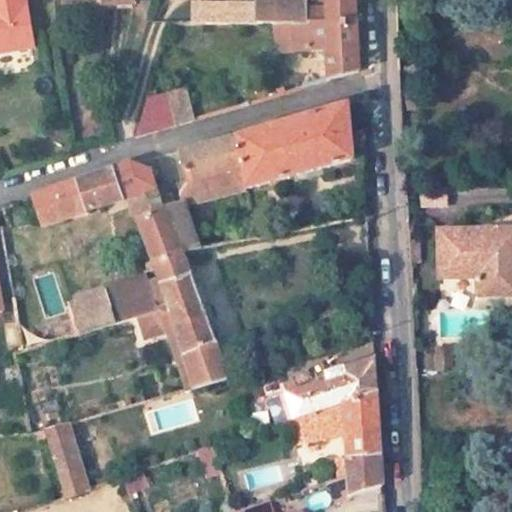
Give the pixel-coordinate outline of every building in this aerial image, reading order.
[(0,0),(0,49),(28,44),(20,0),(0,0)] [(138,0),(71,0),(72,9),(114,7),(113,2),(138,0)] [(141,12),(140,0),(138,0),(113,2),(114,7),(114,13),(141,12)] [(299,15),(297,0),(201,0),(202,19),(289,15),(299,15)] [(353,9),(352,0),(297,0),(299,15),(354,13),(353,9)] [(357,53),(354,13),(299,15),(289,15),(290,49),(322,48),(325,64),(357,53)] [(18,59),(0,59),(0,74),(18,74),(18,59)] [(187,106),(178,76),(160,81),(169,112),(187,106)] [(160,81),(159,80),(141,86),(127,127),(158,116),(169,112),(160,81)] [(179,203),(351,145),(344,89),(263,116),(174,145),(182,172),(174,187),(176,196),(179,203)] [(175,251),(154,193),(145,168),(131,162),(59,185),(27,195),(39,227),(97,206),(120,199),(144,262),(175,251)] [(179,203),(176,196),(167,200),(162,190),(154,193),(175,251),(177,251),(177,250),(195,245),(179,203)] [(511,302),(511,236),(433,239),(434,284),(470,284),(472,303),(511,302)] [(223,375),(177,252),(177,251),(175,251),(144,262),(191,385),(223,375)] [(82,332),(151,311),(138,276),(71,300),(82,332)] [(373,352),(372,331),(353,338),(354,362),(324,373),(324,382),(285,398),(295,422),(376,391),(376,389),(373,352)] [(456,371),(455,347),(435,347),(436,372),(456,371)] [(378,414),(376,391),(295,422),(303,443),(337,432),(340,461),(380,448),(378,414)] [(80,496),(65,429),(44,436),(60,504),(80,496)] [(381,462),(380,448),(340,461),(341,472),(343,496),(383,483),(381,462)] [(147,474),(125,481),(130,495),(152,488),(147,474)] [(296,511),(295,507),(280,511),(277,511),(270,493),(240,504),(243,511),(296,511)]
